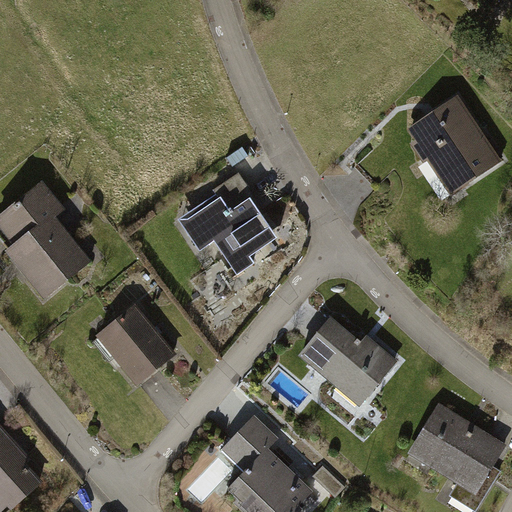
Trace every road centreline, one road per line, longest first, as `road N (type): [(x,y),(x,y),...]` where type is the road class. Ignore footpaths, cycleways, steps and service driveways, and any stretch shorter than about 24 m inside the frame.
road 1 (residential): [(342,251),(125,506)]
road 2 (residential): [(342,251),(247,82),(223,0)]
road 3 (residential): [(511,393),(445,352),(342,251)]
road 4 (residential): [(0,353),(125,506)]
